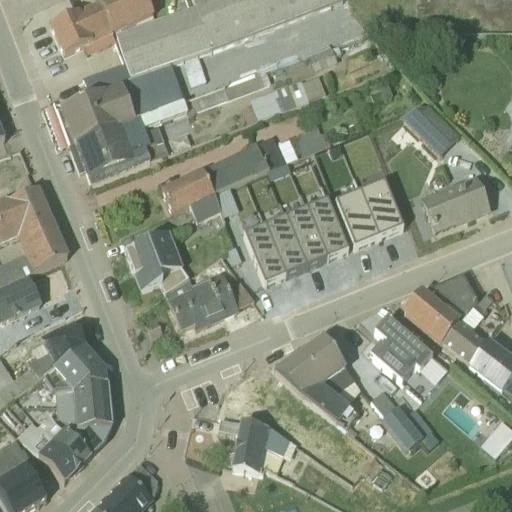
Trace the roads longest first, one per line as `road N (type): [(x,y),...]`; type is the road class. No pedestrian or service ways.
road 1 (residential): [(135,400),(511,248)]
road 2 (residential): [(0,45),(135,400)]
road 3 (residential): [(135,400),(128,454),(72,511)]
